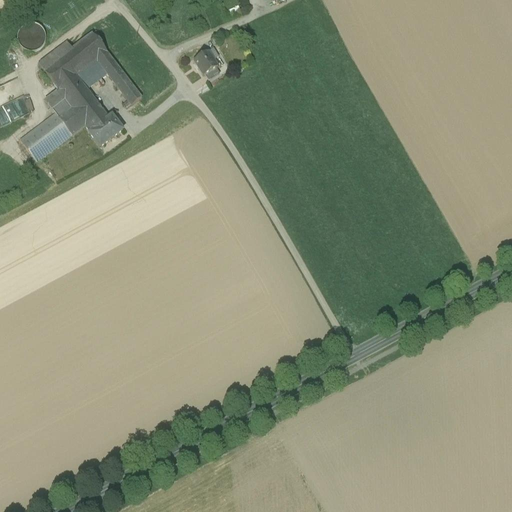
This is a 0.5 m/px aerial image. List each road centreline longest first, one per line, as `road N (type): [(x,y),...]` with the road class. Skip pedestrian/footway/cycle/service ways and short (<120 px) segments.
road 1 (primary): [(511,272),(64,511)]
road 2 (track): [(113,0),(205,106),(353,357)]
road 3 (track): [(117,4),(32,63),(26,74),(39,115)]
road 4 (track): [(189,88),(136,132),(104,91)]
